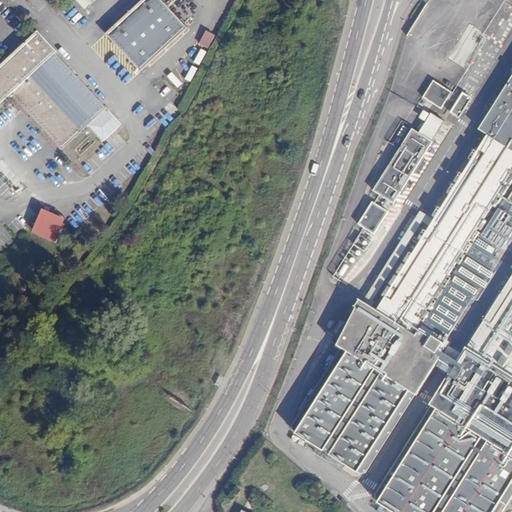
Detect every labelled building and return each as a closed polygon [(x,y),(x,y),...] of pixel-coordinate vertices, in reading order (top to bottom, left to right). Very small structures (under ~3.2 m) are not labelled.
[(89,0),(76,0),(83,9),(92,3),(89,0)] [(163,0),(138,0),(104,31),(138,69),(187,26),(163,0)] [(0,100),(10,92),(61,147),(92,118),(41,63),(56,49),(37,28),(0,62),(0,100)] [(206,30),(199,44),(209,49),(215,35),(206,30)] [(423,98),(441,109),(452,92),(434,80),(423,98)] [(492,136),(387,306),(424,329),(511,188),(511,85),(484,131),(492,136)] [(462,92),(450,113),(459,118),(472,98),(462,92)] [(161,116),(170,125),(178,117),(168,108),(161,116)] [(105,109),(97,116),(104,123),(112,116),(105,109)] [(393,211),(443,120),(430,113),(420,133),(410,128),(375,192),(377,193),(360,225),(363,227),(335,278),(346,284),(387,208),(393,211)] [(115,120),(102,132),(108,137),(120,125),(115,120)] [(388,141),(395,146),(410,127),(403,122),(388,141)] [(511,287),(474,348),(511,371),(511,287)] [(424,329),(387,306),(366,303),(343,346),(353,354),(302,435),(362,475),(369,474),(421,393),(452,345),(424,329)] [(511,371),(474,348),(378,500),(397,511),(509,511),(511,508),(511,371)]
